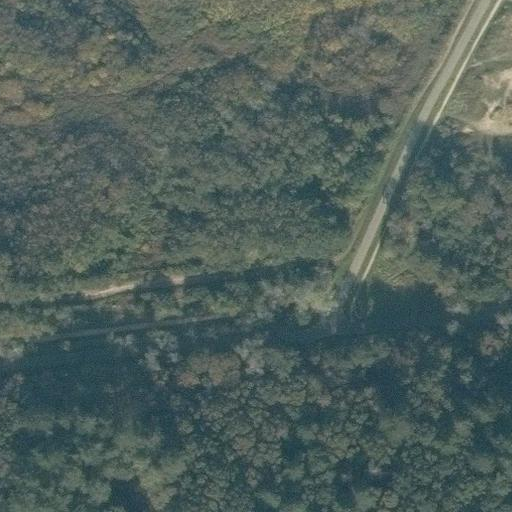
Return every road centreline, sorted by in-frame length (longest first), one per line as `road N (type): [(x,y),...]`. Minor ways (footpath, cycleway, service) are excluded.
road 1 (unknown): [(356,265),(309,264),(257,279),(147,287),(82,302),(0,304)]
road 2 (unknown): [(338,265),(476,0)]
